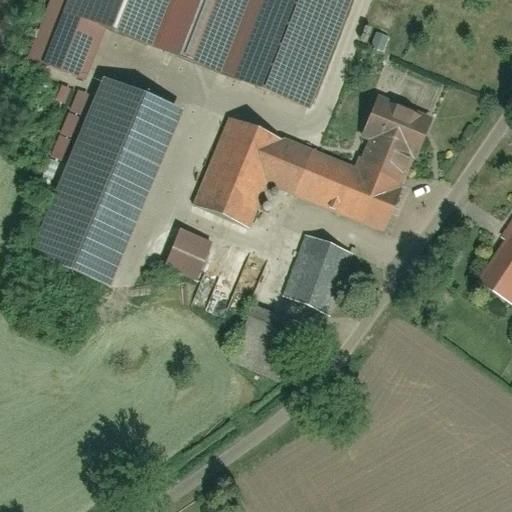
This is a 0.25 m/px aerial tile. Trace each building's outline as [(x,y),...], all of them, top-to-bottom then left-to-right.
[(166,0),(150,46),(309,105),(347,0),(166,0)] [(108,35),(98,71),(132,80),(142,44),(108,35)] [(102,80),(34,257),(116,289),(185,112),(102,80)] [(361,140),(369,143),(356,175),(283,145),(229,124),(194,212),(249,234),(266,190),(387,239),(405,193),(399,191),(411,161),(419,164),(438,117),(380,93),(361,140)] [(511,218),(500,237),(510,243),(481,288),(511,308),(511,218)] [(306,240),(281,299),(329,319),(354,260),(306,240)] [(253,315),(229,367),(276,389),(300,336),(253,315)]
